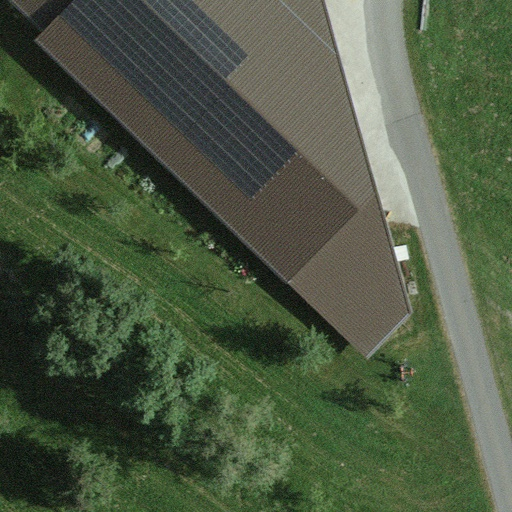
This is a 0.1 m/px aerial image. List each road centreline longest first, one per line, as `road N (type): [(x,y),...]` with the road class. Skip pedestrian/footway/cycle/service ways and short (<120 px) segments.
road 1 (unclassified): [(386,0),(394,80),(510,511)]
road 2 (track): [(242,0),(277,32),(394,80)]
